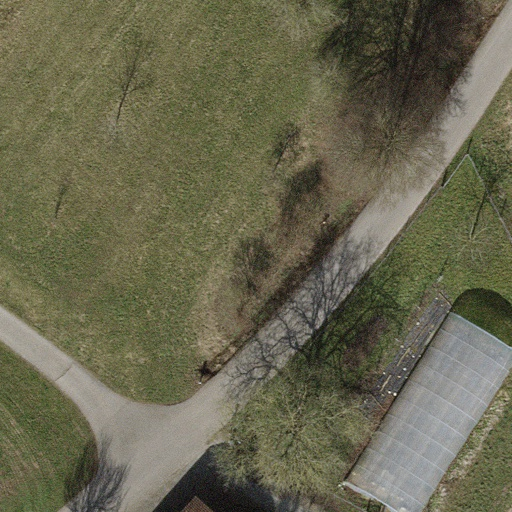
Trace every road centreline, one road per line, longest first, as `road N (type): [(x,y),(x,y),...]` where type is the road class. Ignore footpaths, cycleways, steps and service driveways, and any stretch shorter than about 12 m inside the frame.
road 1 (unclassified): [(511,30),(444,134),(295,324),(163,454)]
road 2 (track): [(294,511),(233,473),(163,454),(0,323)]
